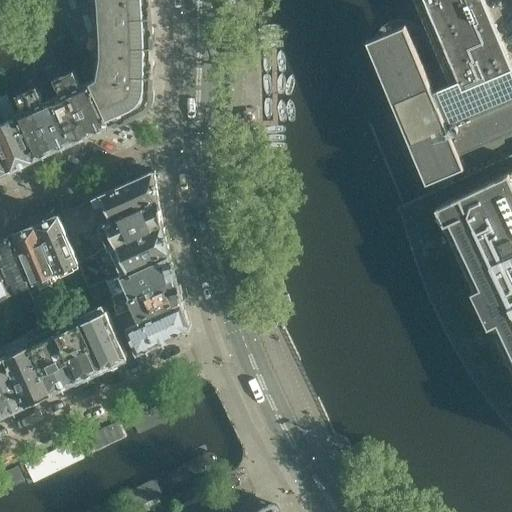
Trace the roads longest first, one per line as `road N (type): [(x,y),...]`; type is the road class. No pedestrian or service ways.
road 1 (residential): [(243,326),(0,444)]
road 2 (residential): [(199,128),(0,214)]
road 3 (primary): [(243,326),(199,128)]
road 4 (primary): [(303,462),(243,326)]
road 5 (primary): [(199,128),(198,0)]
